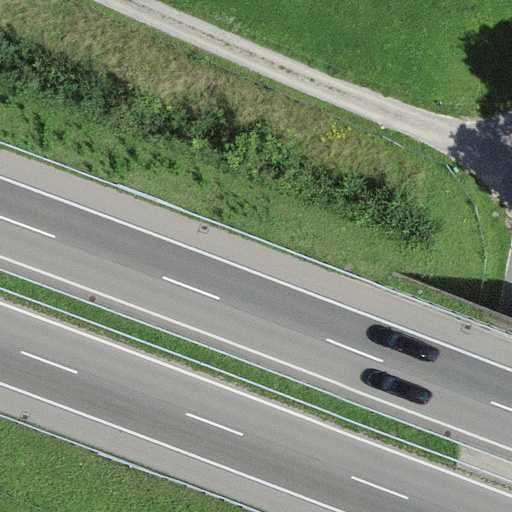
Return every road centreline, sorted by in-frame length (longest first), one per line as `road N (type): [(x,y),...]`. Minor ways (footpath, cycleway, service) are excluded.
road 1 (motorway): [(511,411),(0,217)]
road 2 (motorway): [(0,343),(440,511)]
road 3 (track): [(94,0),(511,159)]
